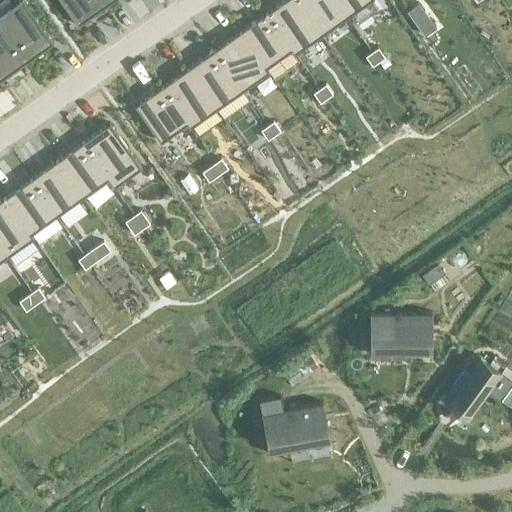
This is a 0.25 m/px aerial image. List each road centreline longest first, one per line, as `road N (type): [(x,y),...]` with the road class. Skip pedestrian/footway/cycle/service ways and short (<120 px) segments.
road 1 (residential): [(198,0),(0,138)]
road 2 (residential): [(339,383),(367,456),(399,488),(468,491),(511,479)]
